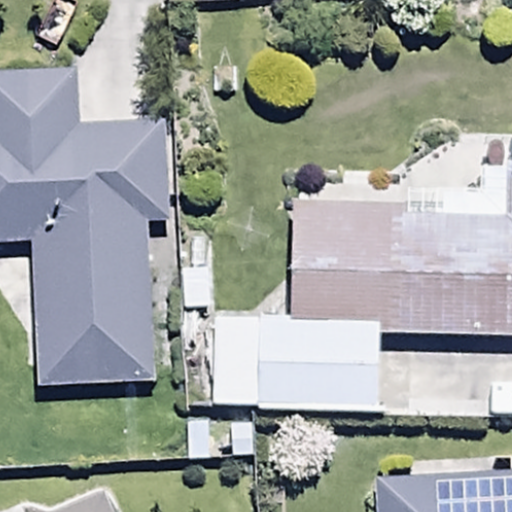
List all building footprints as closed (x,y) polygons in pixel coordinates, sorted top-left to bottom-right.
[(67,65),(0,63),(0,229),(28,228),(32,377),(158,374),(153,219),(169,218),(166,107),(68,110),(67,65)] [(295,190),(291,313),(511,320),(511,142),(497,142),(496,197),(295,190)] [(372,309),(209,307),(208,395),(371,396),(372,309)] [(511,511),(511,460),(371,468),(373,511),(511,511)] [(112,511),(98,481),(21,511),(112,511)]
